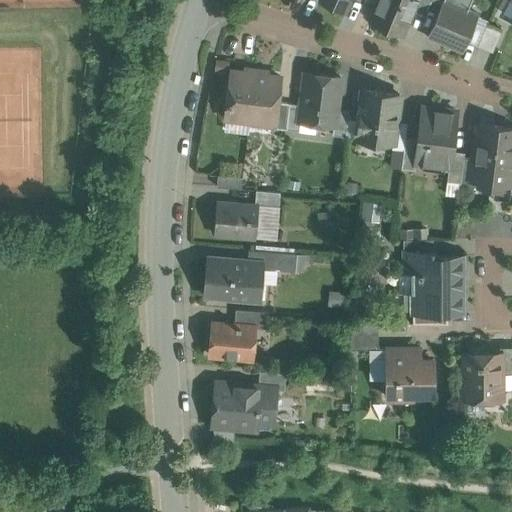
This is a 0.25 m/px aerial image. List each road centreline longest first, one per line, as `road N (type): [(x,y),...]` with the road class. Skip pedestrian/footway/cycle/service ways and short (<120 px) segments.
road 1 (residential): [(179,511),(164,336),(177,102),(204,7)]
road 2 (residential): [(204,7),(511,93)]
